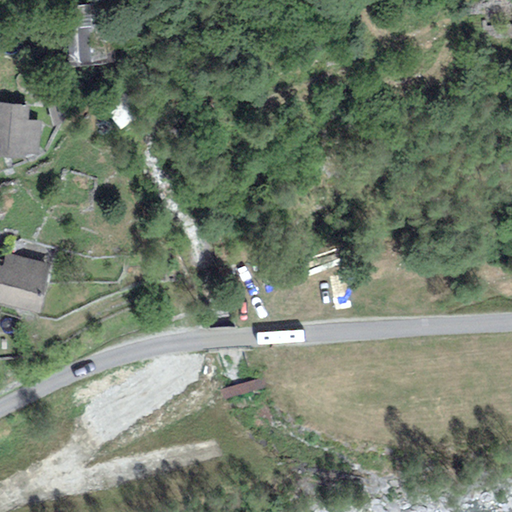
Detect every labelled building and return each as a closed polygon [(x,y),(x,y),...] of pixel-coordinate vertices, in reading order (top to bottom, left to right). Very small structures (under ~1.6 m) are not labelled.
[(511,0),(483,3),(486,30),(511,28),(511,0)] [(68,69),(116,63),(109,2),(61,8),(68,69)] [(29,103),(0,99),(0,154),(23,157),(23,150),(35,152),(39,120),(28,118),(29,103)] [(122,101),(112,115),(128,126),(138,112),(122,101)] [(0,258),(0,303),(3,304),(39,313),(50,264),(5,254),(3,260),(0,258)]
